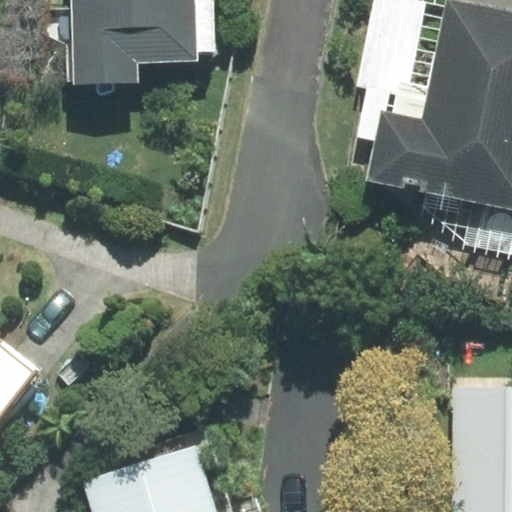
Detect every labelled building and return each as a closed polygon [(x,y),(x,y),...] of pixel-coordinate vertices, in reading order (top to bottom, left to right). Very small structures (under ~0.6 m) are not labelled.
[(71,0),(74,83),(138,81),(140,62),(198,59),(198,52),(213,52),(213,0),(71,0)] [(511,13),(444,0),(429,0),(429,3),(410,96),(367,88),(352,164),(368,167),(365,181),(405,189),(406,184),(420,186),(419,191),(511,210),(511,13)] [(410,96),(429,3),(411,0),(373,0),(357,86),(367,88),(410,96)] [(0,344),(0,414),(34,371),(0,344)] [(511,511),(511,378),(454,377),(450,511),(511,511)] [(152,461),(84,482),(93,511),(230,511),(204,426),(147,444),(152,461)]
